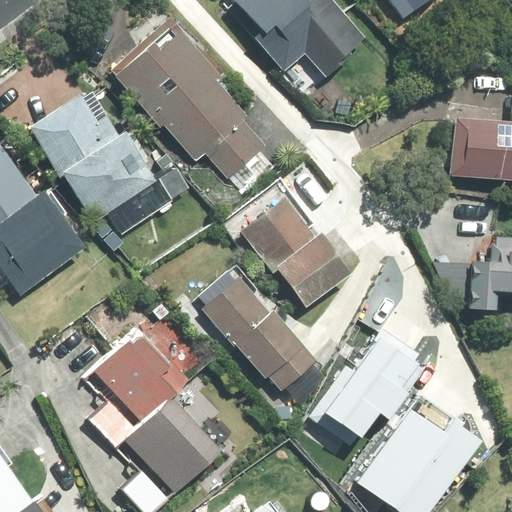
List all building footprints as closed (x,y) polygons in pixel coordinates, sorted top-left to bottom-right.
[(275,78),(334,21),(313,0),(294,0),(291,4),(287,0),(215,0),(215,1),(252,40),(245,46),(275,78)] [(421,0),(379,0),(396,20),(421,0)] [(224,182),(259,149),(233,120),(236,117),(205,84),(211,79),(158,22),(100,75),(152,132),(158,127),(191,162),(199,155),(224,182)] [(102,214),(119,238),(168,202),(151,178),(157,174),(125,130),(113,139),(95,114),(83,123),(66,100),(21,133),(88,224),(102,214)] [(511,185),(511,102),(500,101),(499,126),(440,122),(436,181),(511,185)] [(0,285),(12,300),(74,250),(27,191),(23,194),(0,164),(0,285)] [(344,276),(278,194),(230,233),(296,315),(344,276)] [(511,239),(487,238),(486,263),(460,262),(457,311),(489,312),(490,295),(511,296),(511,239)] [(310,361),(225,274),(190,308),(275,395),(310,361)] [(121,438),(177,384),(161,367),(168,361),(135,326),(97,362),(121,388),(96,411),(121,438)] [(215,452),(163,399),(116,444),(168,498),(215,452)] [(32,511),(0,467),(0,511),(32,511)] [(151,511),(164,500),(136,470),(115,490),(135,511),(151,511)]
